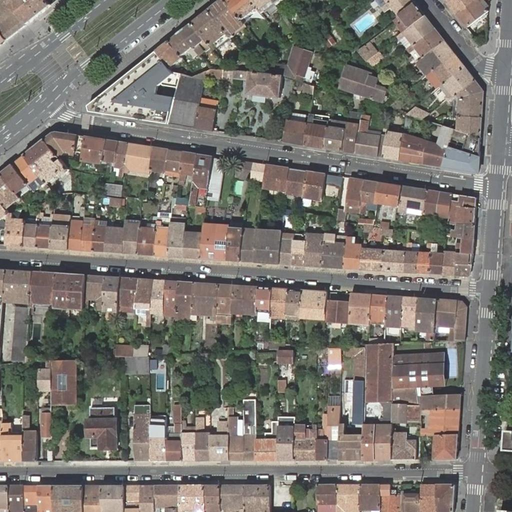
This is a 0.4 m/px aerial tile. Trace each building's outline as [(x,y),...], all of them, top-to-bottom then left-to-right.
[(0,31),(7,40),(26,25),(18,14),(8,2),(7,0),(4,0),(0,3),(0,7),(1,9),(0,9),(0,31)] [(26,25),(51,6),(46,0),(7,0),(8,2),(18,14),(26,25)] [(225,0),(222,0),(209,11),(231,39),(245,29),(247,27),(245,25),(242,21),(225,0)] [(251,0),(225,0),(242,21),(246,18),(258,8),(251,0)] [(271,0),(251,0),(258,8),(262,14),(268,9),(270,7),(275,4),(271,0)] [(392,7),(399,16),(416,3),(413,0),(375,0),(385,13),(392,7)] [(449,0),(447,2),(457,15),(475,0),(449,0)] [(475,0),(457,15),(473,36),(483,27),(478,20),(489,11),(482,1),(482,0),(475,0)] [(399,16),(398,16),(400,18),(396,22),(404,32),(408,29),(425,16),(416,3),(399,16)] [(209,11),(193,24),(206,40),(208,43),(211,46),(217,41),(221,47),(231,39),(209,11)] [(321,17),(319,19),(337,41),(345,35),(327,13),(321,17)] [(408,29),(404,32),(398,37),(400,41),(404,38),(406,37),(413,46),(436,29),(425,16),(408,29)] [(309,27),(306,30),(314,40),(320,35),(329,47),(337,41),(319,19),(309,27)] [(193,24),(182,32),(199,54),(201,55),(205,52),(201,47),(200,45),(206,40),(193,24)] [(411,48),(407,50),(410,54),(414,51),(416,50),(423,59),(445,41),(436,29),(413,46),(411,48)] [(182,32),(169,42),(182,57),(190,51),(191,53),(195,57),(199,54),(182,32)] [(456,54),(445,41),(423,59),(421,60),(417,63),(427,76),(431,73),(433,72),(456,54)] [(169,42),(158,51),(172,69),(177,65),(176,64),(183,59),(182,57),(169,42)] [(369,42),(364,46),(369,52),(374,49),(369,42)] [(364,46),(358,50),(367,61),(375,54),(377,53),(374,49),(369,52),(364,46)] [(291,65),(288,77),(303,82),(305,77),(312,80),(314,73),(310,71),(311,68),(308,67),(312,53),(297,48),(291,65)] [(153,86),(178,92),(182,74),(173,71),(172,69),(158,51),(138,67),(153,86)] [(381,60),(375,54),(367,61),(372,68),(381,60)] [(427,76),(424,78),(427,82),(434,77),(436,75),(443,85),(465,67),(456,54),(433,72),(431,73),(427,76)] [(266,63),(265,74),(283,76),(288,78),(288,77),(291,65),(266,63)] [(347,66),(340,88),(356,94),(360,95),(384,103),(389,90),(385,89),(377,86),(378,84),(379,79),(372,76),(369,75),(370,73),(364,71),(347,66)] [(153,86),(138,67),(93,102),(96,113),(170,124),(178,92),(153,86)] [(465,67),(443,85),(450,93),(448,95),(444,98),(446,100),(447,102),(452,98),(457,94),(476,80),(465,67)] [(229,70),(225,70),(224,76),(231,78),(249,80),(248,95),(280,99),(283,76),(265,74),(257,73),(229,70)] [(178,92),(170,124),(196,128),(200,106),(201,99),(206,76),(206,72),(207,72),(197,76),(194,77),(182,74),(178,92)] [(224,76),(223,77),(222,84),(230,85),(231,78),(224,76)] [(484,91),(476,80),(457,94),(459,98),(458,116),(483,118),(484,91)] [(308,85),(306,93),(312,94),(314,87),(308,85)] [(201,99),(200,106),(218,109),(219,102),(201,99)] [(200,106),(196,128),(214,131),(218,109),(200,106)] [(423,113),(413,110),(408,114),(421,119),(423,113)] [(343,151),(356,153),(361,120),(362,115),(349,113),(348,123),(343,151)] [(310,116),(306,146),(326,149),(330,121),(320,119),(321,116),(311,114),(310,116)] [(288,121),(285,142),(306,146),(310,116),(307,116),(306,119),(306,123),(288,121)] [(482,137),(483,118),(458,116),(458,119),(460,119),(460,127),(457,127),(457,129),(482,137)] [(326,149),(343,151),(348,123),(330,120),(330,121),(326,149)] [(361,120),(356,153),(378,157),(382,137),(368,135),(370,122),(361,120)] [(438,144),(427,141),(423,164),(443,167),(456,129),(444,125),(438,144)] [(456,129),(443,167),(479,173),(482,137),(457,129),(456,129)] [(53,133),(45,139),(59,156),(65,151),(72,152),(72,153),(76,154),(76,151),(84,152),(87,136),(57,132),(53,133)] [(388,132),(384,158),(400,160),(404,135),(388,132)] [(404,135),(400,160),(423,164),(427,141),(404,134),(404,135)] [(107,140),(87,136),(84,152),(83,159),(86,160),(101,162),(104,163),(107,140)] [(45,139),(25,155),(41,175),(46,182),(47,183),(62,171),(64,174),(70,170),(59,157),(59,156),(45,139)] [(130,143),(107,140),(104,163),(112,164),(113,161),(116,162),(115,167),(116,167),(118,167),(122,168),(121,176),(125,177),(126,173),(130,143)] [(134,167),(151,170),(154,147),(130,143),(126,173),(130,174),(131,170),(133,170),(134,167)] [(151,170),(151,174),(155,174),(155,171),(163,172),(162,176),(165,176),(166,174),(166,170),(169,149),(154,147),(151,170)] [(180,177),(184,152),(169,149),(166,170),(174,171),(173,176),(180,177)] [(180,177),(179,185),(184,186),(186,173),(196,175),(199,154),(184,152),(180,177)] [(192,199),(191,205),(206,207),(207,200),(214,158),(214,156),(199,154),(196,175),(192,199)] [(25,155),(13,165),(29,184),(41,175),(25,155)] [(226,160),(214,158),(207,200),(219,202),(226,160)] [(253,162),(243,161),(240,177),(251,178),(253,162)] [(253,162),(251,178),(265,181),(267,165),(253,162)] [(13,165),(1,174),(20,197),(23,195),(20,191),(26,186),(29,190),(32,188),(29,184),(13,165)] [(267,165),(265,181),(264,188),(287,191),(290,168),(267,165)] [(308,171),(290,168),(287,191),(287,193),(293,194),(296,195),(304,196),(308,171)] [(327,174),(308,171),(304,196),(304,197),(312,199),(314,200),(320,201),(323,200),(327,174)] [(1,174),(0,174),(0,200),(5,207),(16,198),(18,200),(21,198),(20,197),(1,174)] [(29,184),(32,188),(35,191),(46,182),(41,175),(29,184)] [(362,207),(366,180),(351,178),(347,204),(362,207)] [(362,207),(361,213),(365,213),(367,202),(377,204),(378,203),(381,182),(366,180),(362,207)] [(381,182),(378,203),(400,206),(403,186),(381,182)] [(99,194),(122,196),(124,187),(101,183),(99,194)] [(400,206),(399,211),(403,212),(404,207),(407,207),(415,209),(422,210),(421,215),(424,215),(424,213),(427,190),(403,186),(400,206)] [(433,215),(437,215),(440,192),(427,190),(424,213),(426,213),(433,215)] [(440,192),(437,215),(441,216),(448,217),(450,217),(453,194),(440,192)] [(450,217),(449,223),(455,223),(476,225),(478,198),(453,194),(450,217)] [(121,200),(110,199),(110,206),(121,207),(121,200)] [(0,200),(0,214),(4,219),(9,215),(9,214),(9,212),(5,207),(0,200)] [(347,211),(361,213),(362,207),(347,204),(347,211)] [(338,209),(337,221),(338,221),(343,222),(345,210),(338,209)] [(71,220),(69,249),(82,250),(84,224),(84,216),(85,212),(80,211),(79,220),(79,226),(73,225),(73,220),(71,220)] [(9,215),(7,245),(25,246),(26,223),(26,219),(18,219),(13,219),(13,217),(13,214),(9,214),(9,215)] [(53,225),(52,248),(69,249),(71,220),(71,219),(71,215),(54,214),(54,217),(54,219),(53,225)] [(157,224),(155,255),(169,256),(171,223),(171,218),(160,218),(160,214),(158,214),(157,224)] [(84,224),(82,250),(94,251),(96,221),(97,217),(84,216),(84,224)] [(126,228),(124,253),(139,254),(141,226),(141,221),(138,220),(138,217),(130,217),(130,219),(127,219),(126,228)] [(37,224),(26,223),(25,246),(38,247),(40,219),(37,218),(37,224)] [(240,227),(241,219),(231,218),(231,219),(231,221),(230,226),(240,227)] [(40,219),(38,247),(52,248),(53,225),(43,225),(43,219),(40,219)] [(230,231),(228,260),(242,261),(243,232),(243,228),(244,219),(241,219),(240,227),(230,226),(230,231)] [(96,221),(94,251),(106,252),(108,229),(100,228),(100,225),(100,221),(96,221)] [(171,223),(169,256),(184,257),(185,237),(186,232),(186,224),(171,223)] [(204,238),(202,259),(228,260),(230,231),(230,226),(223,226),(223,223),(212,223),(212,225),(205,225),(204,233),(204,238)] [(454,230),(453,236),(459,237),(475,239),(476,225),(455,223),(454,230)] [(141,226),(139,254),(155,255),(157,224),(153,224),(153,225),(152,227),(147,227),(141,226)] [(108,229),(106,252),(124,253),(126,228),(121,228),(121,231),(112,230),(113,227),(108,227),(108,229)] [(243,232),(242,261),(257,262),(259,229),(255,229),(255,233),(243,232)] [(259,229),(257,262),(280,264),(283,231),(279,231),(278,236),(262,234),(262,230),(259,229)] [(283,231),(280,264),(293,264),(295,241),(295,231),(293,231),(292,234),(285,233),(285,229),(283,229),(283,231)] [(428,252),(420,251),(418,273),(430,274),(433,243),(434,237),(434,233),(434,232),(422,231),(421,233),(430,234),(430,243),(429,243),(428,252)] [(307,236),(305,265),(323,267),(325,237),(325,234),(321,234),(320,239),(310,238),(310,233),(307,233),(307,236)] [(295,241),(293,264),(305,265),(307,236),(302,235),(302,241),(295,241)] [(347,244),(345,268),(360,269),(362,247),(362,245),(350,244),(351,237),(348,236),(347,244)] [(185,237),(184,257),(202,259),(204,238),(185,237)] [(325,237),(323,267),(334,267),(336,243),(337,237),(325,237)] [(457,252),(474,254),(475,239),(459,237),(459,241),(457,252)] [(336,243),(334,267),(345,268),(347,244),(336,243)] [(438,244),(433,243),(430,274),(443,275),(445,255),(445,253),(438,252),(438,244)] [(362,247),(360,269),(383,271),(385,249),(362,247)] [(385,249),(383,271),(405,272),(407,250),(385,249)] [(420,251),(407,250),(405,272),(418,273),(420,251)] [(445,255),(443,275),(455,276),(457,263),(457,252),(454,252),(454,255),(445,255)] [(457,263),(472,264),(474,254),(457,252),(457,263)] [(469,277),(470,276),(472,264),(457,263),(455,276),(469,277)] [(10,300),(31,302),(31,298),(33,272),(13,270),(7,270),(5,296),(5,300),(10,300)] [(30,310),(30,315),(35,315),(36,300),(53,301),(53,309),(56,310),(56,308),(58,273),(33,272),(31,298),(31,302),(31,307),(30,310)] [(56,308),(70,308),(72,274),(58,273),(56,308)] [(72,274),(70,308),(84,309),(84,306),(86,275),(72,274)] [(86,275),(84,306),(88,306),(89,305),(89,295),(92,295),(98,296),(97,310),(104,310),(107,277),(86,275)] [(107,277),(104,310),(113,311),(115,311),(119,311),(120,305),(122,278),(107,277)] [(138,306),(139,279),(122,278),(120,305),(124,305),(124,300),(134,301),(134,306),(138,306)] [(145,320),(151,320),(152,306),(154,280),(139,279),(138,306),(138,307),(146,307),(145,320)] [(152,306),(165,306),(166,302),(167,281),(154,280),(152,306)] [(178,303),(179,282),(167,281),(166,302),(178,303)] [(178,303),(177,315),(177,319),(192,320),(192,318),(193,309),(194,283),(179,282),(178,303)] [(193,309),(192,318),(196,319),(196,309),(197,304),(214,306),(214,311),(214,315),(213,320),(218,320),(218,315),(219,284),(194,283),(193,309)] [(233,313),(234,285),(219,284),(218,315),(225,315),(233,316),(233,313)] [(259,287),(234,285),(233,313),(245,313),(258,314),(258,312),(259,287)] [(273,288),(259,287),(258,312),(272,313),(273,288)] [(272,313),(271,317),(287,318),(288,318),(289,289),(273,288),(272,313)] [(303,290),(289,289),(288,318),(301,319),(302,315),(303,290)] [(303,290),(302,315),(326,317),(328,292),(303,290)] [(353,294),(351,324),(355,325),(355,320),(367,320),(367,325),(371,325),(371,324),(373,295),(353,294)] [(373,295),(371,324),(386,325),(388,296),(373,295)] [(388,296),(386,325),(402,326),(404,297),(388,296)] [(404,297),(402,326),(415,327),(418,327),(420,298),(404,297)] [(435,333),(438,299),(420,298),(418,327),(418,332),(429,332),(428,338),(435,339),(435,333)] [(451,341),(455,341),(458,301),(438,299),(435,333),(440,333),(440,328),(445,328),(448,328),(452,328),(451,341)] [(350,303),(329,301),(328,322),(335,322),(335,327),(341,327),(341,323),(349,323),(350,303)] [(455,341),(466,341),(468,307),(463,301),(458,301),(455,341)] [(165,306),(165,314),(177,315),(178,303),(166,302),(165,306)] [(13,361),(27,362),(27,358),(30,315),(30,310),(31,307),(16,307),(13,361)] [(218,320),(218,322),(233,323),(233,319),(233,318),(225,317),(225,315),(218,315),(218,320)] [(333,337),(325,337),(324,347),(328,347),(338,346),(342,346),(343,346),(349,346),(350,340),(333,340),(333,337)] [(286,342),(270,341),(270,350),(279,349),(286,349),(286,342)] [(366,424),(365,460),(393,460),(393,429),(393,424),(393,421),(394,397),(394,387),(395,355),(395,343),(385,343),(379,344),(369,344),(367,344),(367,347),(367,380),(366,424)] [(134,356),(149,356),(149,345),(135,344),(135,346),(135,351),(134,356)] [(162,353),(162,345),(151,345),(151,353),(162,353)] [(163,354),(174,354),(175,346),(164,346),(163,354)] [(357,355),(356,380),(367,380),(367,347),(348,348),(348,352),(348,356),(357,355)] [(342,349),(328,349),(328,353),(328,365),(342,366),(342,349)] [(244,351),(244,358),(244,359),(256,359),(256,350),(244,351)] [(294,350),(279,350),(279,363),(288,362),(295,362),(294,350)] [(258,362),(274,361),(274,353),(258,354),(258,362)] [(445,353),(395,355),(394,387),(417,387),(447,386),(445,353)] [(190,354),(182,354),(182,361),(182,363),(196,362),(196,354),(190,354)] [(126,358),(126,370),(126,374),(150,373),(150,357),(126,358)] [(52,359),(48,360),(48,370),(41,370),(41,390),(53,390),(52,360),(52,359)] [(77,405),(77,371),(77,360),(52,360),(53,390),(53,397),(53,405),(77,405)] [(367,380),(356,380),(355,423),(361,424),(366,424),(367,380)] [(417,387),(394,387),(394,397),(419,396),(417,387)] [(419,396),(394,397),(393,421),(422,421),(422,414),(433,413),(433,410),(461,409),(462,394),(419,396)] [(341,397),(328,397),(328,414),(328,460),(341,460),(341,423),(341,418),(341,397)] [(244,420),(244,435),(245,461),(257,461),(257,439),(257,433),(256,417),(256,401),(244,401),(244,403),(244,420)] [(211,433),(212,461),(230,460),(229,407),(224,407),(224,421),(218,421),(218,429),(211,429),(211,433)] [(229,407),(230,460),(245,461),(244,435),(238,436),(238,420),(238,416),(232,416),(232,414),(233,414),(233,407),(229,407)] [(53,408),(47,408),(45,408),(45,414),(44,414),(44,434),(44,438),(53,438),(53,434),(53,408)] [(116,408),(92,408),(92,421),(90,421),(90,436),(92,436),(92,447),(102,447),(102,449),(118,449),(117,421),(116,421),(116,408)] [(429,431),(422,431),(422,436),(437,435),(460,434),(461,409),(433,410),(433,413),(433,418),(432,431),(429,431)] [(317,440),(318,460),(328,460),(328,414),(323,414),(324,433),(324,439),(317,440)] [(24,435),(24,461),(38,461),(38,431),(29,431),(29,415),(24,415),(24,430),(24,435)] [(134,415),(135,461),(152,461),(151,428),(151,417),(151,415),(134,415)] [(168,434),(169,461),(183,461),(183,422),(183,416),(176,416),(176,427),(176,434),(168,434)] [(183,422),(183,461),(197,461),(197,433),(187,434),(187,421),(183,422)] [(257,439),(257,461),(280,460),(279,423),(279,421),(273,421),(273,433),(266,433),(266,439),(257,439)] [(295,425),(295,460),(318,460),(317,440),(317,433),(317,425),(314,425),(314,429),(311,430),(311,432),(309,432),(306,432),(304,432),(304,421),(300,421),(300,425),(295,425)] [(279,423),(280,460),(295,460),(295,425),(295,422),(289,422),(289,432),(284,432),(284,423),(279,423)] [(3,430),(3,462),(24,461),(24,435),(10,435),(10,428),(12,428),(12,423),(3,423),(3,430)] [(341,423),(341,460),(365,460),(366,424),(361,424),(361,434),(347,434),(347,423),(341,423)] [(197,433),(197,461),(212,461),(211,433),(205,433),(202,433),(202,426),(197,426),(197,433)] [(151,428),(152,461),(169,461),(168,434),(168,427),(163,427),(160,427),(151,428)] [(393,429),(393,460),(418,460),(418,443),(407,443),(407,441),(407,435),(407,432),(396,432),(396,429),(393,429)] [(460,434),(437,435),(436,460),(457,460),(458,459),(460,434)] [(439,484),(422,484),(422,492),(422,511),(438,511),(439,484)] [(455,484),(439,484),(438,511),(454,511),(456,485),(455,484)] [(180,511),(181,485),(156,486),(156,508),(155,511),(180,511)] [(205,511),(206,485),(181,485),(180,511),(184,511),(185,510),(189,510),(189,511),(197,511),(198,510),(202,510),(202,511),(205,511)] [(221,485),(206,485),(205,511),(209,511),(210,511),(221,511),(221,508),(221,485)] [(245,511),(246,485),(221,485),(221,508),(241,508),(241,511),(238,511),(237,511),(245,511)] [(271,511),(272,485),(246,485),(245,511),(271,511)] [(338,511),(338,485),(318,485),(318,511),(338,511)] [(361,485),(338,485),(338,511),(361,511),(361,509),(361,485)] [(381,485),(361,485),(361,509),(363,509),(365,509),(365,507),(373,507),(373,511),(381,511),(381,496),(381,485)] [(391,485),(381,485),(381,496),(381,511),(401,511),(402,503),(402,496),(397,496),(391,496),(391,491),(391,485)] [(9,511),(9,486),(0,486),(0,511),(9,511)] [(24,511),(25,486),(9,486),(9,511),(24,511)] [(39,511),(39,486),(25,486),(24,511),(39,511)] [(54,511),(54,486),(39,486),(39,511),(54,511)] [(84,511),(84,486),(54,486),(54,511),(84,511)] [(103,511),(102,486),(84,486),(84,511),(103,511)] [(125,511),(125,486),(102,486),(103,511),(125,511)] [(141,486),(125,486),(125,511),(138,511),(138,503),(141,503),(141,486)] [(156,486),(141,486),(141,503),(141,511),(151,511),(155,511),(156,508),(156,486)] [(422,511),(422,492),(403,491),(402,511),(422,511)]
